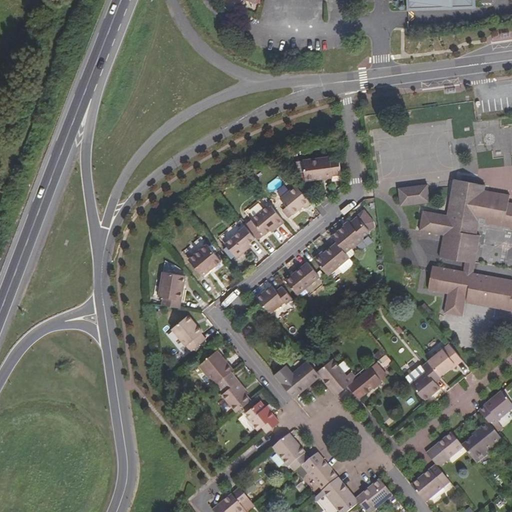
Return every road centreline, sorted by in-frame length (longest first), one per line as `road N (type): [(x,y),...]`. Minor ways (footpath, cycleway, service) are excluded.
road 1 (residential): [(294,415),(212,312),(355,192),(344,81)]
road 2 (residential): [(102,262),(121,215),(152,179),(243,123),(335,82)]
road 3 (primary): [(0,316),(96,65)]
road 4 (residential): [(255,84),(183,117),(136,160),(116,194),(102,262)]
road 5 (primary): [(102,262),(85,156),(96,65)]
road 6 (tertiary): [(115,511),(126,459),(109,342)]
road 7 (residential): [(511,61),(344,81)]
road 8 (residential): [(201,511),(193,502),(294,415)]
road 9 (residential): [(387,468),(483,385)]
road 10 (primary): [(255,84),(206,53),(171,0)]
